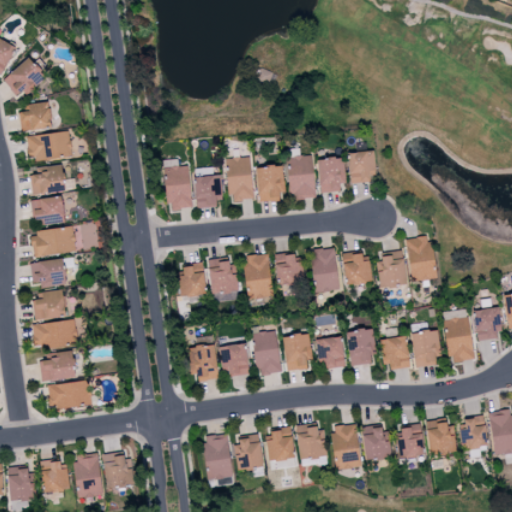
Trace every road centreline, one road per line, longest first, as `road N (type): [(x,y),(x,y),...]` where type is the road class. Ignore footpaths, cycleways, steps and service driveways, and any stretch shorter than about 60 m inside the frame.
road 1 (residential): [(511,372),(442,394),(307,398),(0,439)]
road 2 (residential): [(181,511),(107,0)]
road 3 (residential): [(88,0),(159,511)]
road 4 (residential): [(22,438),(7,327),(0,156)]
road 5 (residential): [(378,218),(124,242)]
